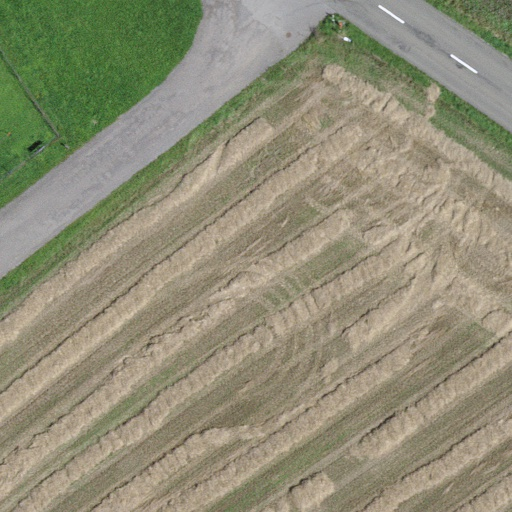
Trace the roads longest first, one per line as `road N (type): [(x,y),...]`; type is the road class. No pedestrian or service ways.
road 1 (track): [(269,0),(232,55),(0,259)]
road 2 (tertiary): [(511,96),(370,0)]
